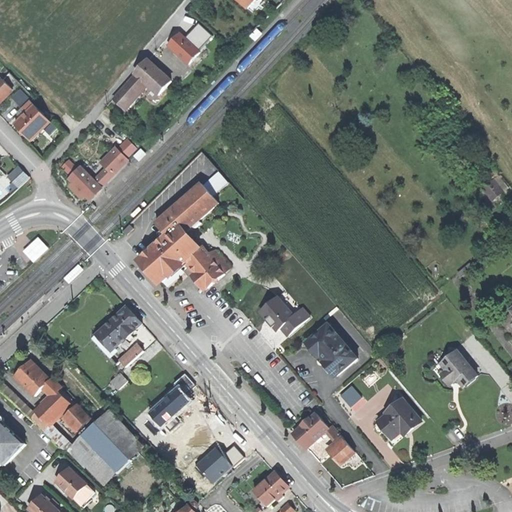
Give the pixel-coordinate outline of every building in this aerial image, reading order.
[(239,0),(249,8),(255,0),(239,0)] [(259,38),(260,40),(267,32),(266,31),(262,27),(255,34),(259,38)] [(169,46),(189,64),(199,53),(179,35),(175,40),(169,46)] [(148,84),(160,95),(172,82),(149,61),(137,75),(148,84)] [(143,90),(148,84),(137,75),(132,80),(143,90)] [(0,80),(0,101),(13,90),(2,78),(0,80)] [(125,109),(143,90),(132,80),(114,100),(125,109)] [(24,132),(32,140),(51,121),(31,100),(24,108),(28,112),(16,124),(24,132)] [(142,156),(145,159),(151,152),(149,150),(146,147),(139,154),(142,156)] [(103,161),(109,167),(116,159),(123,165),(128,160),(116,148),(103,161)] [(109,167),(94,182),(100,188),(123,165),(116,159),(109,167)] [(66,175),(75,183),(85,173),(77,164),(66,175)] [(19,166),(8,177),(18,186),(29,176),(19,166)] [(204,185),(215,197),(230,184),(220,172),(204,185)] [(86,195),(91,199),(96,194),(101,189),(100,188),(94,182),(85,173),(75,183),(86,195)] [(486,188),(496,200),(510,189),(501,177),(486,188)] [(83,198),(86,195),(75,183),(72,187),(83,198)] [(204,185),(188,200),(206,220),(222,205),(215,197),(204,185)] [(159,224),(169,237),(170,236),(178,245),(190,234),(206,220),(188,200),(159,224)] [(131,225),(124,231),(127,235),(132,231),(134,229),(131,225)] [(190,234),(178,245),(184,252),(191,246),(190,244),(195,240),(190,234)] [(178,245),(170,236),(169,237),(143,259),(151,268),(158,276),(176,261),(185,253),(184,252),(178,245)] [(48,249),(37,237),(22,251),(33,263),(48,249)] [(195,243),(191,246),(184,252),(185,253),(191,259),(202,250),(195,243)] [(204,248),(202,250),(191,259),(192,261),(189,264),(211,289),(228,274),(210,255),(204,248)] [(218,252),(210,255),(228,274),(232,268),(218,252)] [(191,259),(185,253),(176,261),(183,269),(189,264),(192,261),(191,259)] [(63,278),(69,284),(84,270),(78,264),(63,278)] [(312,318),(305,310),(296,318),(280,299),(263,313),(270,320),(268,321),(269,322),(271,320),(277,326),(274,329),(275,329),(276,328),(280,332),(283,329),(290,337),(312,318)] [(127,311),(105,331),(121,348),(128,341),(129,342),(137,335),(136,333),(143,328),(135,320),(127,311)] [(330,326),(310,343),(314,348),(316,346),(320,352),(318,353),(322,357),(327,363),(330,367),(332,366),(337,371),(335,373),(339,377),(349,368),(359,360),(330,326)] [(113,355),(121,348),(105,331),(98,338),(113,355)] [(109,358),(113,355),(98,338),(94,341),(109,358)] [(139,347),(128,356),(134,363),(144,353),(139,347)] [(459,353),(444,365),(449,372),(446,375),(445,379),(449,383),(453,383),(455,381),(461,383),(465,388),(471,383),(478,377),(459,353)] [(128,356),(121,363),(127,370),(134,363),(128,356)] [(324,366),(327,363),(322,357),(319,360),(324,366)] [(23,372),(16,380),(35,399),(37,396),(50,384),(31,365),(23,372)] [(111,384),(118,393),(128,384),(121,375),(111,384)] [(53,381),(50,384),(37,396),(47,406),(59,394),(62,390),(53,381)] [(353,387),(342,397),(352,408),(363,398),(353,387)] [(72,407),(59,394),(47,406),(37,416),(50,429),(72,407)] [(381,423),(395,439),(403,432),(410,427),(413,431),(423,422),(405,400),(389,414),(390,415),(381,423)] [(78,408),(65,420),(79,434),(92,422),(78,408)] [(109,414),(96,427),(132,464),(145,451),(109,414)] [(302,443),(309,450),(330,432),(332,430),(331,429),(318,415),(295,436),(302,443)] [(0,461),(7,468),(27,447),(3,423),(1,425),(0,423),(0,461)] [(331,429),(332,430),(330,432),(337,440),(343,435),(335,426),(331,429)] [(96,427),(83,439),(118,477),(132,464),(96,427)] [(69,452),(105,489),(118,477),(83,439),(69,452)] [(332,455),(342,467),(357,453),(348,442),(332,455)] [(63,478),(57,485),(63,490),(64,489),(68,493),(67,494),(75,501),(88,487),(70,471),(63,478)] [(255,495),(268,509),(289,490),(282,482),(276,476),(255,495)] [(96,494),(88,487),(75,501),(84,510),(88,506),(86,504),(96,494)] [(35,505),(29,511),(56,511),(42,498),(35,505)]
